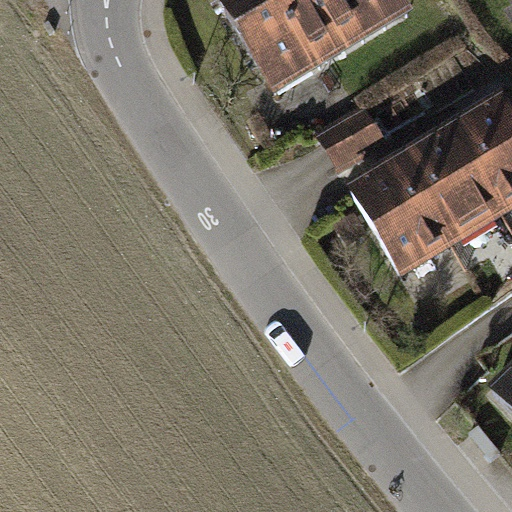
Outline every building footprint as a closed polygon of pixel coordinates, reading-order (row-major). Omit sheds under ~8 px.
[(216,0),(278,106),(417,25),(402,0),(216,0)] [(511,108),(508,102),(456,131),(511,228),(511,108)] [(372,114),(323,141),(334,162),(343,178),(392,151),(382,133),(372,114)] [(511,228),(456,131),(405,161),(464,264),(511,236),(511,228)] [(405,161),(353,190),(412,293),(464,264),(405,161)] [(511,363),(471,401),(511,444),(511,363)]
